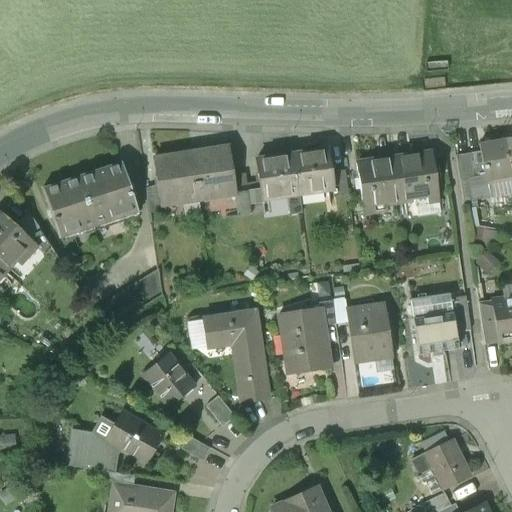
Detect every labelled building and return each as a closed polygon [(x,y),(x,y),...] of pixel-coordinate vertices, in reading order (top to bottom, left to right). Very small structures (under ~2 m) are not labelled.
[(511,169),(507,139),(480,144),(481,152),(457,156),(464,200),(491,196),(488,181),(511,176),(511,169)] [(230,146),(192,152),(199,200),(235,194),(237,194),(234,176),(230,146)] [(329,149),(293,154),(299,194),(335,189),(329,149)] [(192,152),(154,158),(161,206),(199,200),(192,152)] [(432,153),(412,156),(411,154),(395,156),(401,201),(439,196),(432,153)] [(293,154),(257,159),(260,182),(263,199),(276,198),(299,194),(293,154)] [(378,161),(357,164),(364,207),(401,201),(395,156),(378,159),(378,161)] [(122,163),(79,177),(95,225),(137,211),(122,163)] [(246,174),(234,176),(237,194),(235,194),(238,215),(233,215),(237,243),(256,240),(247,184),(246,174)] [(79,177),(44,188),(60,236),(95,225),(79,177)] [(263,199),(260,182),(247,184),(256,240),(281,236),(276,198),(263,199)] [(19,229),(0,212),(0,266),(5,271),(32,242),(33,241),(19,229)] [(52,248),(31,217),(19,229),(33,241),(32,242),(44,252),(52,248)] [(511,297),(492,300),(498,343),(511,340),(511,297)] [(466,298),(450,300),(452,314),(453,314),(457,334),(471,332),(466,298)] [(345,300),(332,302),(335,324),(347,322),(345,309),(346,309),(345,300)] [(332,302),(319,304),(320,309),(323,326),(335,324),(332,302)] [(346,309),(345,309),(347,322),(353,364),(393,358),(385,303),(346,309)] [(320,309),(279,315),(289,374),(329,368),(323,326),(320,309)] [(254,312),(203,320),(206,342),(238,337),(248,402),(267,399),(254,312)] [(452,314),(414,319),(419,355),(459,349),(457,334),(453,314),(452,314)] [(194,387),(168,354),(141,376),(168,408),(194,387)] [(233,416),(218,397),(207,406),(222,425),(233,416)] [(162,435),(121,412),(113,425),(101,418),(92,434),(71,431),(68,447),(66,466),(105,472),(113,473),(116,455),(119,450),(145,465),(162,435)] [(442,432),(421,443),(427,453),(448,443),(442,432)] [(209,449),(188,436),(180,449),(202,461),(209,449)] [(471,476),(453,440),(448,443),(427,453),(411,461),(422,484),(436,477),(443,490),(471,476)] [(68,447),(58,445),(55,464),(66,466),(68,447)] [(113,473),(105,472),(103,485),(113,486),(131,488),(133,476),(113,473)] [(131,488),(113,486),(108,511),(169,511),(172,495),(131,488)] [(326,511),(316,489),(271,509),(272,511),(326,511)] [(445,493),(419,505),(422,511),(438,511),(451,506),(445,493)] [(465,511),(487,511),(483,503),(465,511)]
